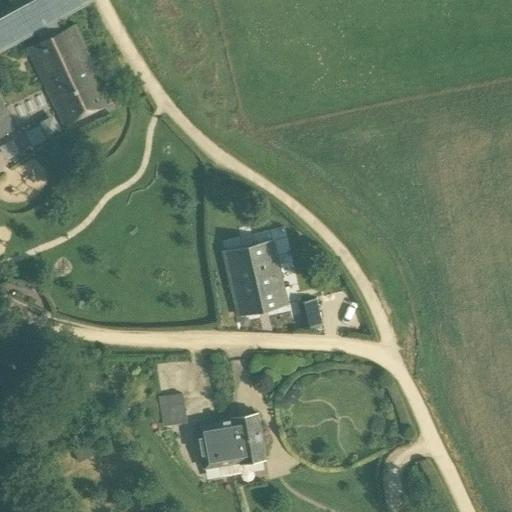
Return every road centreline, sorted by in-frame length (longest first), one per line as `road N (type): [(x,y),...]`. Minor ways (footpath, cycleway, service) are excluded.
road 1 (track): [(397,362),(321,341),(106,340),(0,301)]
road 2 (track): [(397,362),(372,300),(320,230),(222,161),(165,104)]
road 3 (track): [(465,511),(397,362)]
road 4 (track): [(165,104),(102,0)]
